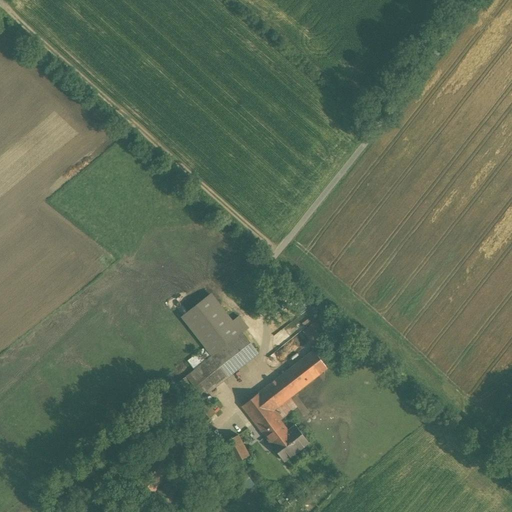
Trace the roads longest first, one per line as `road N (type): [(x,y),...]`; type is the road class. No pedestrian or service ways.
road 1 (track): [(0,4),(277,252)]
road 2 (track): [(277,252),(468,425)]
